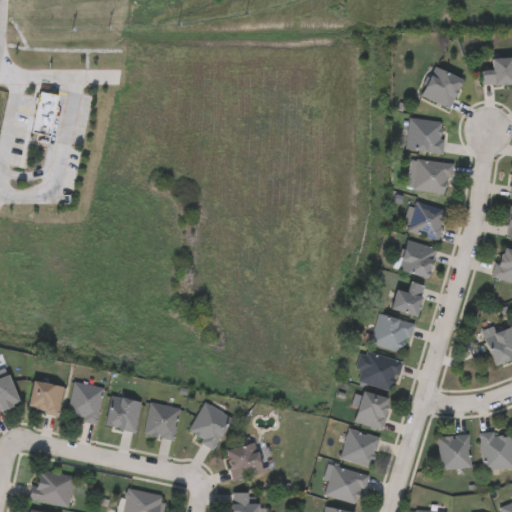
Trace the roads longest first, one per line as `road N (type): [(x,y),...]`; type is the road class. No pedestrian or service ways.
road 1 (residential): [(486,128),(471,230),(422,399)]
road 2 (residential): [(192,511),(199,482),(57,450),(8,443),(0,484)]
